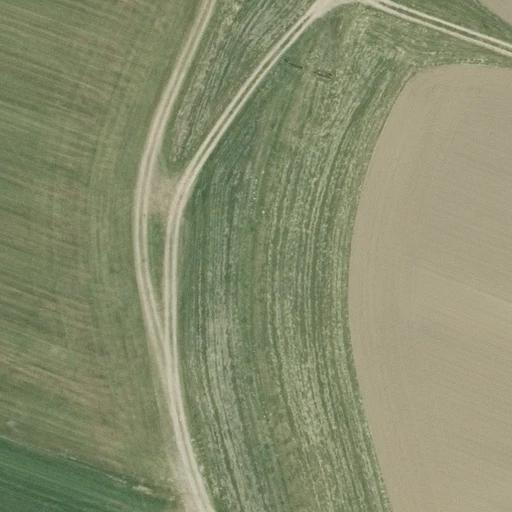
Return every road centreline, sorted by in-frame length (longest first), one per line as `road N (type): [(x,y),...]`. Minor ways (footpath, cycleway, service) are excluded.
road 1 (track): [(205,511),(151,317),(139,213),(162,112),(207,0)]
road 2 (track): [(165,373),(172,226),(183,182),(247,87),(321,0)]
road 3 (track): [(511,51),(370,0)]
